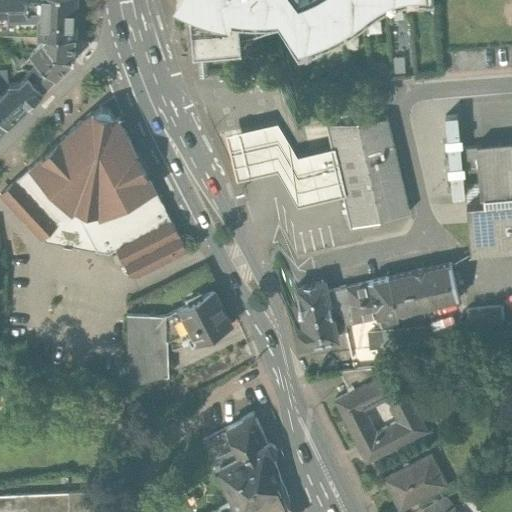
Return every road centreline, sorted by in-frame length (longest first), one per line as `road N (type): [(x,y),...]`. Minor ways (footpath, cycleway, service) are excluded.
road 1 (unclassified): [(231,294),(274,276),(427,241),(396,97),(511,87)]
road 2 (primary): [(338,509),(231,294)]
road 3 (primary): [(231,294),(138,87)]
road 4 (residential): [(138,87),(78,108),(0,191)]
